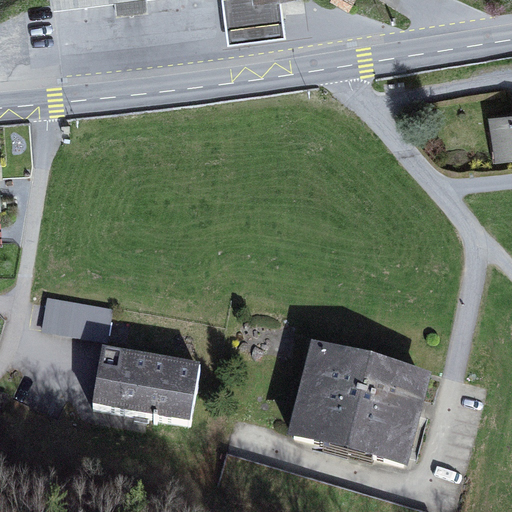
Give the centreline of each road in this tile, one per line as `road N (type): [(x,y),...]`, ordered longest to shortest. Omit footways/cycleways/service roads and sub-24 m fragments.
road 1 (primary): [(340,67),(56,103)]
road 2 (residential): [(0,368),(22,302),(56,103)]
road 3 (residential): [(511,271),(363,104),(340,67)]
road 4 (primary): [(511,40),(340,67)]
